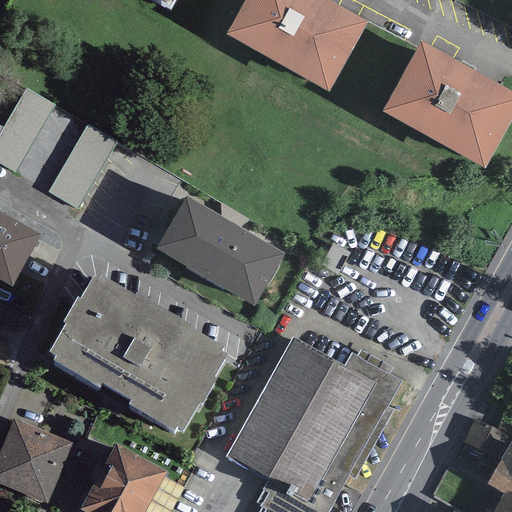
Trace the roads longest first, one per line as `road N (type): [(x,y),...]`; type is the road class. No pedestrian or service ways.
road 1 (residential): [(0,190),(91,241),(0,433)]
road 2 (primary): [(511,286),(386,511)]
road 3 (unknown): [(91,241),(222,299)]
